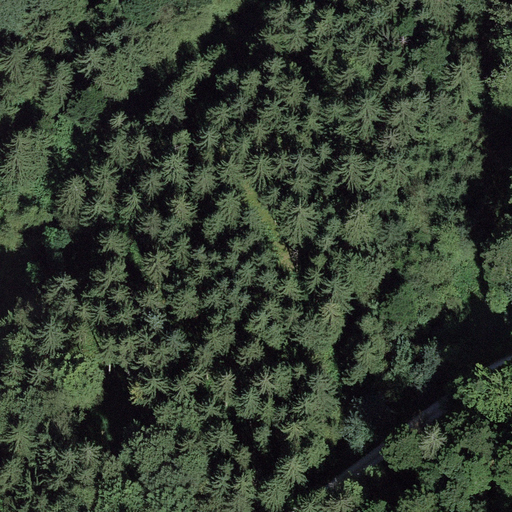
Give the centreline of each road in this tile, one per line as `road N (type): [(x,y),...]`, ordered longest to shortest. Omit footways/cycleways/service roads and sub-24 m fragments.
road 1 (track): [(0,371),(294,0)]
road 2 (track): [(300,511),(453,395),(511,365)]
